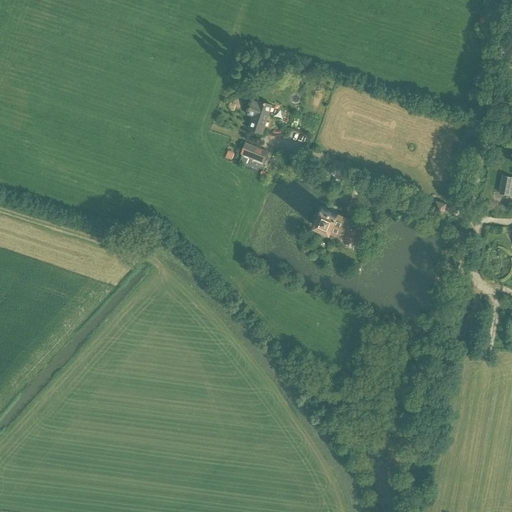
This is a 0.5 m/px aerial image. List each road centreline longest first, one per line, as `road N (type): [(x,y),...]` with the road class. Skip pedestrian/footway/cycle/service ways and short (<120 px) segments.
road 1 (track): [(246,280),(219,229),(200,130),(244,0)]
road 2 (track): [(229,345),(135,250),(0,210)]
road 3 (unclassified): [(468,217),(511,2)]
